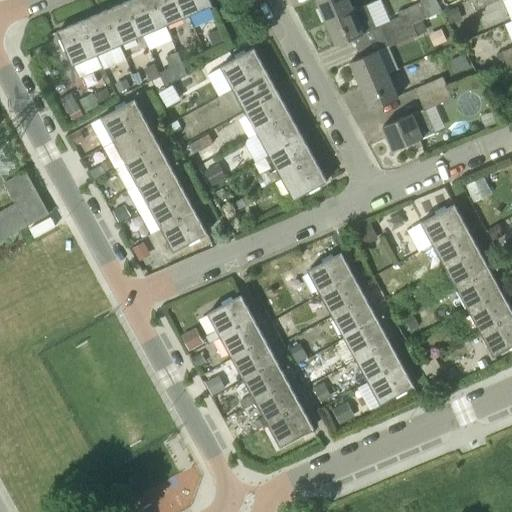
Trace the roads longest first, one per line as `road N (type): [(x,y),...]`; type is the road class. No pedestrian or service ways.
road 1 (residential): [(133,299),(0,47)]
road 2 (residential): [(261,511),(271,493),(511,391)]
road 3 (residential): [(133,299),(370,195)]
road 4 (residential): [(224,511),(234,481),(133,299)]
road 5 (residential): [(370,195),(270,0)]
road 6 (residential): [(370,195),(511,136)]
